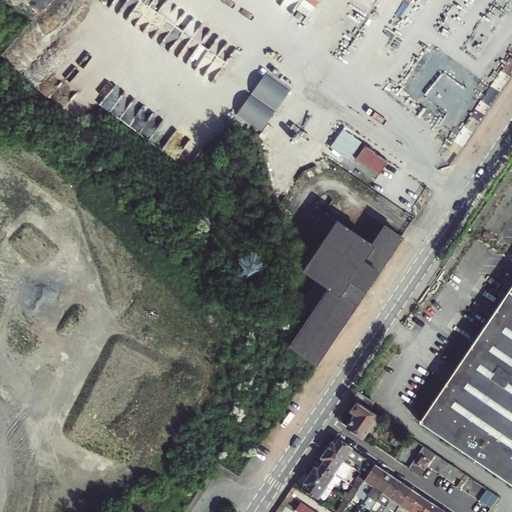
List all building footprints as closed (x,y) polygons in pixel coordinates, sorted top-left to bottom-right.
[(511,53),(467,123),(496,122),(503,112),(503,98),(511,98),(505,94),(511,83),(511,53)] [(287,105),(277,120),(295,133),(305,118),(287,105)] [(387,162),(365,145),(355,158),(379,174),(387,162)] [(370,187),(377,192),(386,179),(379,174),(370,187)] [(314,370),(318,364),(388,261),(403,238),(386,227),(376,242),(369,237),(366,241),(338,222),(305,269),(320,280),(302,307),(305,310),(292,329),(300,335),(292,347),(313,361),(309,367),(314,370)] [(421,320),(415,316),(410,323),(416,327),(421,320)] [(359,402),(371,410),(375,404),(360,393),(356,400),(359,402)] [(349,427),(365,438),(380,416),(371,410),(359,402),(354,410),(355,412),(357,414),(349,427)] [(334,442),(329,450),(345,462),(351,454),(364,463),(368,458),(341,439),(337,445),(334,442)] [(425,447),(410,468),(422,476),(429,465),(433,460),(437,454),(425,447)] [(345,462),(329,450),(323,458),(324,458),(327,460),(324,465),(339,475),(341,472),(339,471),(345,462)] [(437,454),(433,460),(429,465),(436,470),(443,459),(440,457),(437,454)] [(443,459),(436,470),(443,474),(450,463),(443,459)] [(443,474),(448,478),(456,467),(450,463),(443,474)] [(377,464),(368,477),(365,480),(375,487),(386,470),(377,464)] [(339,475),(324,465),(320,469),(318,468),(317,467),(312,475),(333,490),(340,480),(342,482),(344,479),(339,475)] [(456,467),(448,478),(454,482),(461,471),(456,467)] [(386,470),(375,487),(372,491),(369,495),(363,504),(372,511),(378,501),(395,476),(386,470)] [(454,482),(459,485),(466,474),(461,471),(454,482)] [(333,490),(312,475),(307,482),(310,484),(306,490),(325,502),(333,490)] [(378,501),(387,507),(404,483),(395,476),(378,501)] [(464,489),(470,492),(477,482),(472,478),(464,489)] [(375,487),(365,480),(362,485),(369,490),(372,491),(375,487)] [(470,492),(472,494),(479,483),(477,482),(470,492)] [(387,507),(394,511),(396,511),(413,489),(404,483),(387,507)] [(355,486),(346,499),(351,502),(359,489),(355,486)] [(413,489),(396,511),(410,511),(422,495),(413,489)] [(482,501),(486,504),(493,493),(489,490),(482,501)] [(486,504),(493,508),(500,498),(493,493),(486,504)] [(422,495),(410,511),(423,511),(431,501),(422,495)] [(338,511),(343,511),(351,502),(346,499),(338,511)] [(431,501),(423,511),(436,511),(440,507),(431,501)]
